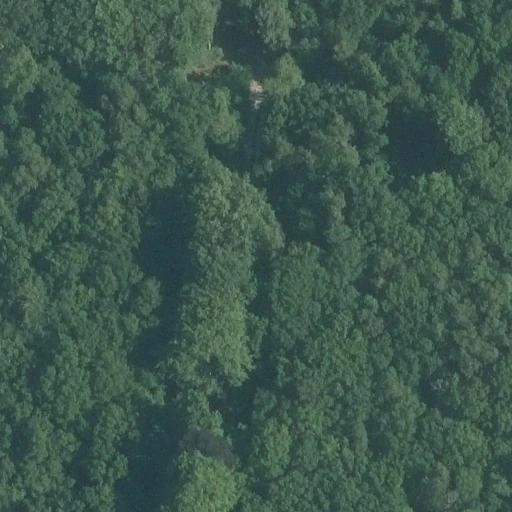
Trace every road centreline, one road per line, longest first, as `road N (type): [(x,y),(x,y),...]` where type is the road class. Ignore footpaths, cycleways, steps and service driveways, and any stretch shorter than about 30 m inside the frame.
road 1 (track): [(261,71),(249,97),(213,511)]
road 2 (track): [(261,71),(336,82),(511,214)]
